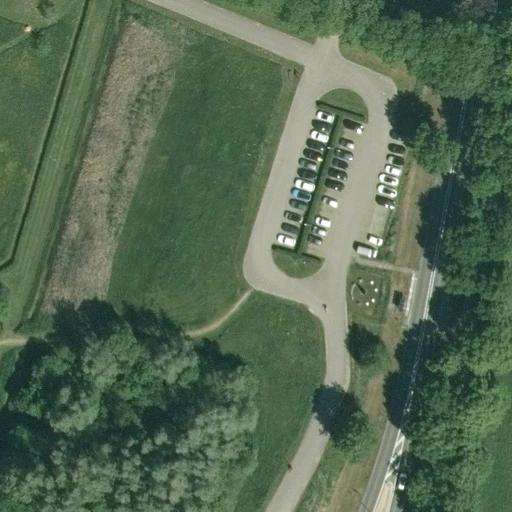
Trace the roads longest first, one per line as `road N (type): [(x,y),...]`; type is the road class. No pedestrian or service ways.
road 1 (unclassified): [(431,511),(511,92)]
road 2 (primary): [(420,340),(487,0)]
road 3 (primary): [(420,340),(365,511)]
road 4 (primary): [(394,511),(420,340)]
